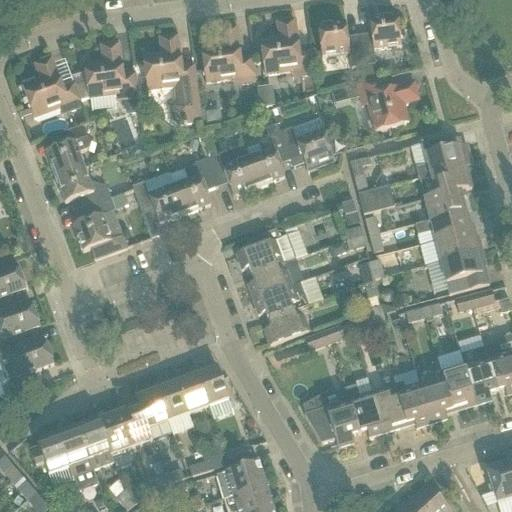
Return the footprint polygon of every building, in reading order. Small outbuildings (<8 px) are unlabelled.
[(381,51),(401,48),(397,19),(369,22),(371,36),(359,38),(363,68),(375,66),(373,53),(381,51)] [(310,52),(299,53),(294,22),(277,24),(279,40),(256,43),(260,78),(300,73),(301,79),(314,77),(310,52)] [(359,38),(347,39),(345,26),(317,29),(322,60),(347,56),(349,70),(363,68),(359,38)] [(220,48),(200,50),(205,86),(233,82),(243,81),(243,87),(255,86),(252,60),(240,61),(236,30),(218,32),(220,48)] [(193,68),(181,69),(177,38),(159,40),(161,56),(138,59),(143,95),(175,91),(176,100),(169,109),(170,123),(181,128),(201,126),(193,68)] [(134,75),(123,77),(118,46),(101,48),(103,63),(84,66),(88,101),(137,95),(134,75)] [(73,86),(62,90),(51,60),(34,66),(40,81),(22,88),(34,121),(53,114),(80,103),(73,86)] [(414,85),(383,93),(380,82),(356,88),(359,101),(365,99),(374,134),(408,125),(403,106),(418,103),(414,85)] [(327,109),(331,103),(329,96),(316,99),(319,111),(327,109)] [(137,102),(126,103),(127,113),(138,112),(137,102)] [(88,151),(90,146),(84,127),(55,137),(59,149),(46,154),(56,180),(84,169),(78,154),(88,151)] [(322,134),(296,143),(291,130),(279,134),(290,163),(293,170),(304,166),(306,172),(316,168),(317,169),(319,171),(333,166),(333,163),(322,134)] [(244,153),(247,161),(258,190),(284,180),(279,167),(290,163),(279,134),(257,143),(259,147),(244,153)] [(455,142),(444,145),(443,141),(421,146),(427,167),(415,170),(418,181),(472,168),(466,146),(456,148),(455,142)] [(197,153),(199,144),(191,143),(189,151),(197,153)] [(247,161),(244,153),(242,148),(216,158),(206,161),(206,162),(216,190),(228,186),(232,199),(258,190),(247,161)] [(361,169),(370,167),(368,160),(350,165),(358,197),(368,194),(361,169)] [(205,194),(216,190),(206,162),(194,166),(195,168),(184,172),(188,183),(174,189),(184,217),(210,207),(205,194)] [(466,170),(472,168),(418,181),(418,182),(430,179),(435,199),(424,202),(471,190),(466,170)] [(106,189),(89,183),(84,169),(56,180),(65,205),(78,200),(82,212),(111,201),(106,189)] [(174,189),(160,194),(155,182),(144,186),(143,184),(132,189),(133,193),(142,215),(142,217),(154,213),(158,226),(184,217),(174,189)] [(363,218),(394,210),(389,189),(368,194),(358,197),(363,218)] [(464,192),(471,190),(424,202),(429,223),(465,214),(462,200),(465,199),(464,192)] [(121,197),(111,201),(115,213),(125,210),(126,209),(121,197)] [(86,223),(73,228),(83,254),(90,251),(94,262),(127,251),(122,238),(112,242),(103,218),(114,214),(115,213),(111,201),(82,212),(86,223)] [(345,218),(356,215),(353,203),(342,206),(345,218)] [(429,223),(414,227),(417,238),(432,234),(435,244),(475,234),(473,227),(469,228),(465,214),(429,223)] [(368,239),(378,236),(374,220),(364,222),(368,239)] [(346,243),(363,239),(360,229),(343,233),(345,244),(346,243)] [(249,253),(236,257),(242,273),(248,271),(251,278),(276,269),(285,266),(296,262),(308,257),(300,235),(288,239),(279,242),(279,241),(276,233),(276,232),(246,243),(249,253)] [(478,239),(476,239),(475,234),(435,244),(440,265),(482,254),(478,239)] [(373,256),(383,253),(378,236),(368,239),(373,256)] [(348,254),(366,249),(363,239),(346,243),(345,244),(348,254)] [(484,270),(486,269),(482,254),(440,265),(449,298),(489,288),(484,270)] [(381,274),(382,274),(379,263),(370,265),(374,282),(374,283),(382,280),(381,274)] [(364,284),(374,282),(370,265),(359,268),(364,288),(365,288),(364,284)] [(0,314),(4,313),(0,302),(26,292),(16,266),(0,271),(0,314)] [(254,286),(247,288),(253,303),(293,289),(285,266),(276,269),(251,278),(254,286)] [(293,289),(253,303),(259,318),(265,316),(268,323),(294,314),(294,313),(307,309),(323,303),(315,281),(304,285),(293,289)] [(365,288),(364,288),(370,312),(371,312),(380,308),(381,309),(374,283),(374,282),(364,284),(365,288)] [(471,311),(494,305),(491,293),(468,299),(471,311)] [(458,314),(471,311),(468,299),(456,302),(458,314)] [(14,339),(39,330),(30,303),(4,313),(0,314),(0,357),(5,355),(18,350),(14,339)] [(424,321),(441,317),(438,306),(422,311),(424,321)] [(385,325),(381,309),(380,308),(371,312),(377,328),(385,325)] [(408,325),(424,321),(422,311),(405,315),(408,325)] [(270,331),(264,333),(270,349),(288,342),(302,337),(294,314),(268,323),(270,331)] [(332,346),(343,342),(338,328),(327,333),(332,346)] [(332,346),(327,333),(305,341),(310,354),(332,346)] [(28,376),(53,367),(44,341),(18,350),(5,355),(0,357),(0,369),(11,399),(33,391),(28,376)] [(510,354),(497,358),(494,346),(483,350),(497,394),(504,392),(506,398),(511,396),(511,353),(510,354)] [(489,396),(497,394),(483,350),(463,356),(466,367),(464,368),(476,407),(491,403),(489,396)] [(459,353),(436,360),(444,386),(452,413),(460,410),(460,412),(476,407),(464,368),(459,353)] [(228,402),(229,402),(216,367),(195,375),(208,409),(213,423),(233,415),(228,402)] [(188,417),(208,409),(195,375),(175,382),(188,417)] [(406,427),(398,400),(392,379),(381,383),(384,392),(372,396),(384,435),(399,431),(399,429),(406,427)] [(404,384),(395,387),(393,379),(392,379),(398,400),(406,427),(414,424),(416,431),(431,426),(419,387),(406,391),(404,384)] [(168,424),(188,417),(175,382),(155,390),(168,424)] [(444,386),(437,388),(435,382),(419,387),(431,426),(447,421),(445,415),(452,413),(444,386)] [(372,396),(360,400),(356,388),(345,391),(359,436),(366,434),(368,440),(384,435),(372,396)] [(333,389),(302,407),(305,417),(304,417),(304,418),(321,446),(335,442),(337,450),(353,445),(351,438),(359,436),(345,391),(335,394),(333,389)] [(147,432),(148,432),(168,424),(155,390),(135,397),(147,432)] [(148,432),(147,432),(135,397),(134,397),(137,405),(131,407),(132,411),(118,416),(131,451),(152,443),(148,432)] [(111,458),(131,451),(118,416),(105,421),(104,417),(97,419),(111,458)] [(113,464),(111,458),(97,419),(77,427),(93,472),(113,464)] [(77,427),(56,434),(69,469),(73,479),(74,482),(78,494),(99,486),(93,472),(77,427)] [(48,477),(69,469),(56,434),(35,442),(38,450),(29,453),(35,468),(44,465),(48,477)] [(24,460),(29,456),(20,446),(9,456),(36,486),(42,481),(24,460)] [(229,467),(251,461),(247,449),(226,455),(229,467)] [(20,478),(17,474),(4,459),(0,462),(0,470),(12,485),(20,478)] [(208,474),(225,469),(222,459),(205,464),(208,474)] [(192,479),(208,474),(205,464),(189,469),(192,479)] [(164,476),(160,465),(152,468),(156,479),(147,482),(150,492),(167,486),(164,476)] [(225,475),(217,478),(224,503),(266,490),(259,465),(225,475)] [(497,506),(511,501),(511,481),(507,466),(486,472),(497,506)] [(167,486),(184,481),(180,471),(164,476),(167,486)] [(28,503),(36,496),(20,478),(12,485),(28,503)] [(135,507),(143,501),(132,487),(123,494),(135,507)] [(413,511),(449,511),(427,488),(408,506),(413,511)] [(272,511),(266,490),(224,503),(226,511),(272,511)] [(128,511),(135,507),(123,494),(115,500),(124,511),(128,511)] [(35,511),(47,511),(49,511),(36,496),(28,503),(35,511)] [(190,511),(199,511),(205,508),(198,498),(187,506),(190,511)]
